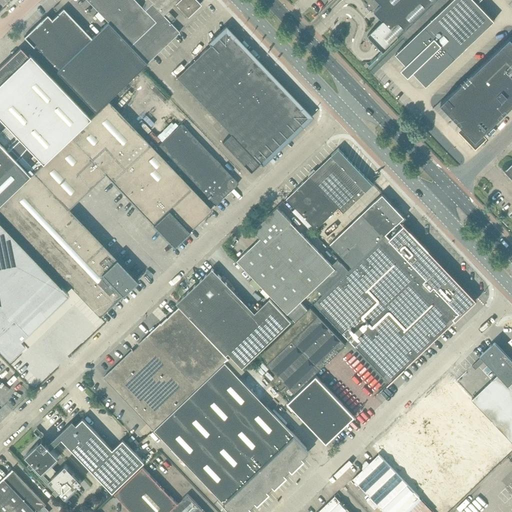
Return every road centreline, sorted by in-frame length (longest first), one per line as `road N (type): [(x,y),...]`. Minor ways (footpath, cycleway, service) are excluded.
road 1 (unclassified): [(0,445),(348,116)]
road 2 (unclassified): [(288,511),(511,296)]
road 3 (secondary): [(236,0),(348,116)]
road 4 (secondary): [(365,100),(270,0)]
road 5 (secondary): [(451,191),(365,100)]
road 6 (secondary): [(348,116),(434,206)]
